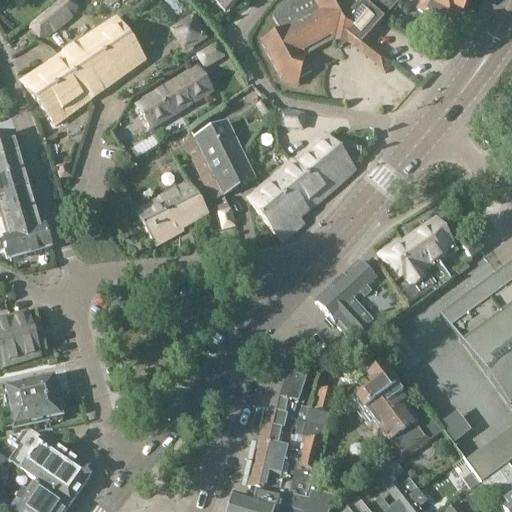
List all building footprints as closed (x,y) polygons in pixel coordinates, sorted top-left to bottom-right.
[(59,0),(31,24),(28,31),(39,43),(47,40),(54,35),(56,35),(73,21),(73,19),(76,16),(78,9),(70,0),(59,0)] [(210,0),(225,17),(245,0),(210,0)] [(311,74),(304,59),(335,42),(339,49),(348,44),(385,75),(392,66),(365,43),(385,19),(363,1),(364,0),(287,0),(272,19),(281,34),(262,44),(282,84),(299,87),(300,80),(311,74)] [(364,0),(363,1),(385,19),(399,3),(395,0),(364,0)] [(427,28),(422,37),(441,47),(450,29),(452,30),(467,3),(462,0),(422,0),(416,12),(434,22),(430,30),(427,28)] [(118,20),(62,57),(72,72),(80,82),(93,101),(146,63),(118,20)] [(195,57),(195,58),(202,72),(203,73),(225,60),(225,58),(217,44),(216,44),(195,57)] [(22,84),(42,110),(56,127),(93,101),(80,82),(72,72),(62,57),(24,82),(22,84)] [(197,67),(133,107),(150,135),(214,95),(197,67)] [(272,115),(264,104),(257,109),(264,121),(272,115)] [(303,118),(279,115),(278,127),(302,131),(303,118)] [(256,183),(227,123),(193,140),(194,141),(183,147),(211,204),(222,199),(256,183)] [(0,139),(0,160),(20,154),(14,135),(0,139)] [(291,163),(287,166),(319,203),(355,172),(327,135),(293,164),(291,163)] [(0,180),(26,173),(20,154),(0,160),(0,180)] [(71,179),(66,165),(55,168),(59,182),(71,179)] [(281,245),(304,226),(299,220),(319,203),(287,166),(247,201),(281,245)] [(0,180),(0,201),(31,191),(26,173),(0,180)] [(182,231),(208,216),(189,184),(136,214),(156,248),(183,232),(182,231)] [(0,216),(1,221),(37,210),(31,191),(0,201),(0,216)] [(0,221),(0,239),(4,239),(42,228),(37,210),(1,221),(0,221)] [(234,229),(230,213),(219,215),(223,232),(234,229)] [(411,238),(405,242),(433,289),(436,295),(451,284),(439,266),(445,261),(449,249),(453,247),(436,221),(411,238)] [(42,228),(4,239),(10,260),(11,262),(51,250),(45,228),(42,228)] [(10,260),(4,239),(0,239),(0,252),(3,252),(6,261),(10,260)] [(462,249),(471,260),(484,251),(475,239),(462,249)] [(408,307),(433,289),(405,242),(386,255),(405,285),(397,291),(408,307)] [(352,346),(372,328),(380,337),(411,314),(375,262),(365,272),(359,264),(337,285),(315,305),(329,320),(326,323),(333,331),(336,328),(352,346)] [(511,264),(440,318),(447,328),(451,327),(511,410),(511,264)] [(0,370),(41,358),(28,315),(0,322),(0,370)] [(270,395),(269,399),(298,405),(303,407),(306,396),(301,395),(310,369),(301,365),(304,357),(285,352),(270,395)] [(392,449),(420,429),(417,426),(406,412),(411,408),(383,371),(370,381),(372,384),(354,397),(380,433),(377,436),(376,441),(379,445),(385,447),(388,444),(390,446),(392,449)] [(5,387),(0,388),(0,403),(3,403),(5,413),(10,412),(9,410),(61,400),(59,386),(51,381),(27,386),(25,385),(5,389),(5,387)] [(335,397),(319,393),(313,413),(330,418),(335,397)] [(288,451),(288,449),(298,405),(269,399),(259,444),(288,451)] [(9,410),(10,413),(0,414),(0,420),(2,431),(13,429),(13,430),(59,421),(64,413),(61,400),(9,410)] [(420,429),(392,449),(402,463),(442,434),(432,420),(420,429)] [(480,486),(511,461),(511,429),(464,465),(480,486)] [(19,473),(36,485),(69,508),(88,481),(87,473),(42,441),(41,442),(32,436),(10,440),(7,444),(18,452),(9,465),(19,473)] [(321,443),(306,440),(303,454),(318,458),(321,443)] [(299,469),(303,455),(288,451),(259,444),(248,490),(252,491),(278,497),(278,495),(280,496),(308,502),(311,490),(314,473),(299,469)] [(299,469),(314,473),(318,458),(303,454),(303,455),(299,469)] [(377,481),(377,482),(391,470),(385,461),(371,471),(377,481)] [(377,482),(397,507),(409,498),(417,492),(409,481),(400,488),(395,482),(394,481),(404,474),(397,466),(391,470),(377,482)] [(503,471),(511,482),(511,472),(508,467),(503,471)] [(482,486),(502,511),(511,511),(511,482),(503,471),(482,486)] [(470,492),(480,486),(472,475),(463,482),(470,492)] [(22,490),(8,511),(9,511),(66,511),(69,508),(36,485),(35,486),(33,484),(26,493),(22,490)] [(234,498),(230,511),(290,511),(276,508),(280,496),(278,495),(278,497),(252,491),(248,502),(234,498)] [(457,508),(457,509),(460,511),(482,511),(483,511),(471,496),(457,506),(458,507),(457,508)] [(417,509),(409,498),(397,507),(401,511),(423,511),(419,507),(417,509)] [(388,511),(390,511),(380,500),(372,506),(373,508),(366,511),(364,511),(361,506),(353,511),(350,511),(350,510),(347,511),(388,511)]
